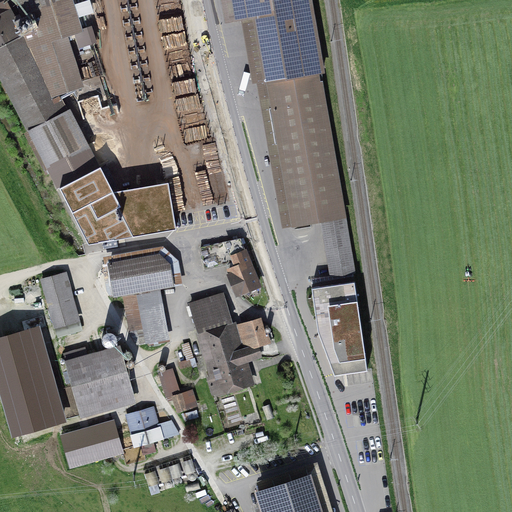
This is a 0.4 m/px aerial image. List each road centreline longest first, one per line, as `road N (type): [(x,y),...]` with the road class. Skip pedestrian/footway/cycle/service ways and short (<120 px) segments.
road 1 (secondary): [(347,511),(243,187),(201,0)]
road 2 (track): [(0,278),(191,243),(255,223)]
